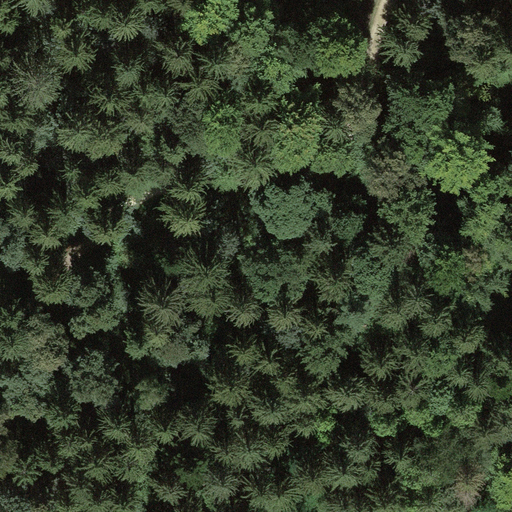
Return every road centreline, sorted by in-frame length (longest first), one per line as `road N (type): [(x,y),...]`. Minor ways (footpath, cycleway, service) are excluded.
road 1 (track): [(382,0),(351,145),(334,173),(307,186),(172,183),(128,207),(0,370)]
road 2 (track): [(128,207),(233,241),(326,292),(397,336),(456,406)]
road 3 (track): [(366,76),(437,171),(491,276),(495,316)]
road 4 (track): [(197,511),(219,505),(331,511)]
